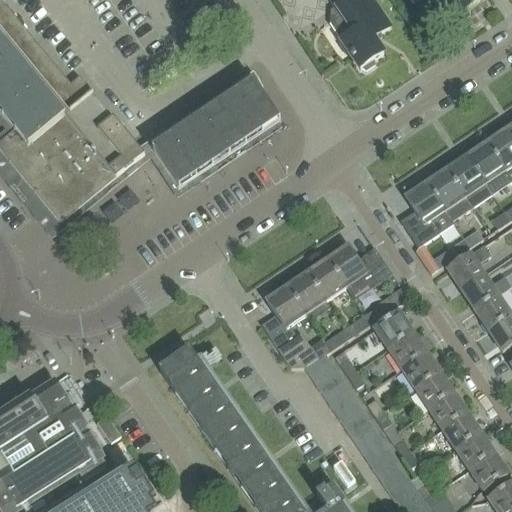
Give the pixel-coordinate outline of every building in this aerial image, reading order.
[(348,39),(341,43),(360,72),(362,71),(366,74),(375,68),(374,63),(383,57),(373,41),(390,30),(372,3),(375,0),(329,0),(342,18),(336,22),(348,39)] [(438,0),(449,0),(460,15),(482,0),(409,0),(414,7),(417,4),(421,11),(438,0)] [(0,153),(60,227),(134,167),(126,158),(136,150),(79,81),(71,88),(0,2),(0,115),(15,134),(0,146),(0,153)] [(148,147),(153,153),(179,193),(280,125),(249,79),(148,147)] [(511,142),(506,134),(486,148),(506,178),(511,173),(511,142)] [(486,148),(466,161),(486,191),(489,196),(509,183),(506,178),(486,148)] [(126,158),(134,167),(144,160),(136,150),(126,158)] [(466,161),(445,175),(466,205),(471,213),(477,209),(475,206),(489,196),(486,191),(466,161)] [(465,217),(471,213),(445,175),(425,188),(445,219),(447,218),(459,209),(465,217)] [(402,225),(401,226),(418,251),(418,252),(454,228),(447,218),(445,219),(425,188),(406,201),(417,218),(403,228),(402,225)] [(505,217),(492,226),(498,235),(511,226),(505,217)] [(477,234),(464,243),(470,252),(483,243),(477,234)] [(464,243),(451,251),(457,261),(470,252),(464,243)] [(348,250),(326,264),(347,294),(354,305),(357,302),(356,300),(372,290),(373,292),(393,279),(375,252),(374,253),(376,256),(359,267),(359,266),(357,264),(348,250)] [(462,295),(485,280),(478,269),(491,260),(484,250),(448,274),(462,295)] [(326,264),(306,278),(326,307),(347,294),(326,264)] [(306,278),(286,291),(306,321),(326,307),(306,278)] [(476,316),(499,300),(498,300),(511,291),(505,282),(492,290),(485,280),(462,295),(476,316)] [(326,359),(330,357),(324,347),(322,343),(309,352),(301,339),(297,342),(290,332),(306,321),(286,291),(266,305),(278,322),(264,331),(263,328),(262,329),(291,373),(304,372),(324,358),(325,360),(326,359)] [(489,336),(511,320),(511,319),(511,292),(511,291),(498,300),(499,300),(476,316),(489,336)] [(384,320),(377,311),(364,320),(371,329),(384,320)] [(390,353),(413,337),(399,317),(377,332),(390,353)] [(511,319),(511,320),(489,336),(497,347),(501,354),(502,355),(507,352),(511,349),(511,319)] [(358,338),(371,329),(364,320),(352,328),(358,338)] [(426,358),(413,337),(390,353),(404,373),(426,358)] [(337,339),(324,347),(330,357),(343,348),(337,339)] [(159,374),(163,380),(255,511),(300,511),(191,357),(189,353),(188,354),(191,357),(163,377),(160,373),(159,374)] [(340,370),(349,364),(342,356),(334,361),(340,370)] [(326,359),(325,360),(324,358),(304,372),(349,438),(370,423),(326,359)] [(404,373),(417,393),(440,378),(426,358),(404,373)] [(340,370),(347,381),(348,381),(349,382),(353,379),(352,377),(355,375),(349,364),(340,370)] [(349,382),(348,381),(347,381),(356,394),(364,388),(355,375),(352,377),(353,379),(349,382)] [(430,413),(453,398),(440,378),(417,393),(430,413)] [(56,386),(54,388),(53,386),(0,419),(0,511),(48,511),(103,477),(106,473),(105,467),(100,465),(104,462),(56,386)] [(453,398),(430,413),(443,434),(467,418),(453,398)] [(367,410),(375,421),(376,422),(380,419),(379,417),(382,415),(375,405),(367,410)] [(383,434),(392,428),(382,415),(379,417),(380,419),(376,422),(375,421),(383,434)] [(480,438),(467,418),(443,434),(456,454),(480,438)] [(384,445),(374,430),(353,444),(363,459),(384,445)] [(456,454),(470,474),(494,458),(480,438),(456,454)] [(403,444),(394,450),(402,461),(403,462),(407,459),(406,457),(410,455),(403,444)] [(378,481),(393,470),(399,467),(388,451),(367,466),(378,481)] [(419,469),(410,455),(406,457),(407,459),(403,462),(402,461),(411,475),(419,469)] [(494,458),(470,474),(483,495),(491,490),(508,478),(494,458)] [(123,487),(84,511),(153,511),(150,507),(154,505),(136,477),(134,473),(120,482),(123,487)] [(403,473),(387,484),(382,487),(392,503),(413,488),(411,485),(403,473)] [(417,494),(417,495),(424,505),(437,496),(437,495),(430,485),(417,494)] [(511,511),(511,487),(496,498),(489,503),(494,511),(511,511)] [(322,511),(342,511),(346,508),(335,493),(333,489),(316,501),(315,502),(322,511)] [(437,496),(424,505),(428,510),(429,511),(431,511),(447,502),(441,493),(437,496)] [(396,509),(398,511),(424,511),(428,510),(424,505),(417,495),(396,509)] [(431,511),(453,511),(447,502),(431,511)]
